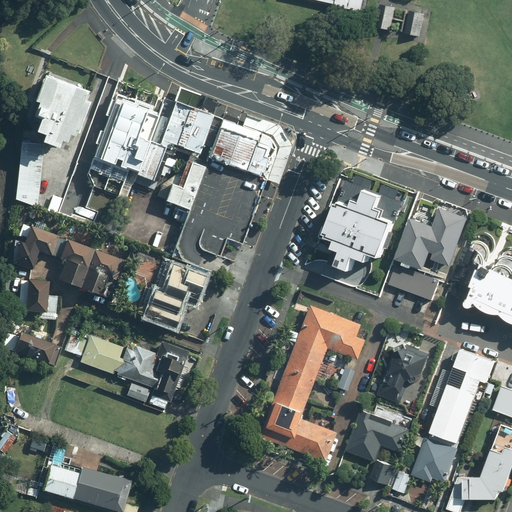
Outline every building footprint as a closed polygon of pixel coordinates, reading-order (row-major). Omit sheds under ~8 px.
[(392,30),(397,6),(383,3),(378,27),(392,30)] [(422,37),(426,15),(410,12),(405,34),(422,37)] [(92,96),(42,76),(33,98),(39,101),(33,115),(37,117),(34,126),(42,129),(38,139),(51,145),(79,130),(92,96)] [(162,106),(122,90),(95,156),(150,179),(164,143),(150,137),(162,106)] [(215,115),(170,99),(157,135),(202,151),(215,115)] [(219,115),(175,252),(237,274),(279,146),(271,134),(266,131),(219,115)] [(45,145),(23,143),(17,200),(40,202),(45,145)] [(167,169),(158,193),(185,204),(201,160),(187,155),(180,174),(167,169)] [(375,191),(378,183),(361,176),(357,184),(351,182),(329,236),(341,242),(337,251),(344,254),(339,265),(353,270),(358,258),(372,264),(375,256),(384,259),(407,205),(401,202),(405,193),(386,186),(383,195),(375,191)] [(96,213),(80,205),(78,212),(93,219),(96,213)] [(395,259),(405,263),(404,266),(411,269),(412,266),(424,271),(432,253),(435,254),(433,260),(450,267),(469,220),(442,209),(434,229),(411,220),(395,259)] [(33,271),(40,252),(66,262),(59,282),(71,286),(78,266),(87,270),(80,288),(92,292),(94,287),(103,290),(107,277),(116,280),(123,259),(32,226),(31,228),(23,225),(19,237),(22,238),(13,263),(33,271)] [(175,329),(186,299),(197,303),(207,278),(173,266),(166,285),(161,283),(147,318),(175,329)] [(412,274),(413,272),(403,268),(400,277),(394,275),(390,285),(432,301),(439,282),(421,275),(420,277),(412,274)] [(511,279),(488,268),(474,301),(474,303),(475,303),(475,304),(476,305),(477,306),(478,307),(479,308),(480,309),(481,310),(482,311),(484,312),(485,312),(486,313),(487,313),(488,314),(489,314),(490,314),(491,314),(493,314),(494,315),(495,315),(496,315),(498,314),(499,315),(499,316),(500,317),(501,318),(502,319),(502,320),(504,321),(505,322),(506,323),(507,323),(508,323),(509,324),(510,324),(511,325),(511,279)] [(58,296),(50,296),(50,279),(36,278),(35,280),(21,279),(20,307),(26,307),(26,312),(57,313),(58,296)] [(264,429),(293,440),(290,450),(325,463),(336,434),(297,419),(299,415),(302,416),(327,349),(355,359),(367,326),(310,306),(264,429)] [(115,372),(120,358),(124,347),(92,335),(90,341),(79,338),(81,333),(73,330),(65,350),(84,357),(82,363),(114,374),(115,372)] [(20,338),(10,333),(4,347),(48,366),(57,347),(23,332),(20,338)] [(154,389),(153,391),(170,397),(181,364),(187,366),(192,353),(162,342),(158,354),(130,343),(124,360),(120,358),(115,372),(118,373),(116,377),(126,381),(127,379),(132,381),(126,397),(145,404),(151,388),(154,389)] [(398,402),(406,382),(419,375),(422,377),(431,356),(410,347),(410,349),(400,345),(380,395),(398,402)] [(463,390),(477,395),(482,382),(486,383),(494,363),(461,351),(455,367),(469,372),(463,390)] [(354,373),(342,368),(335,387),(347,392),(354,373)] [(511,416),(511,375),(507,388),(503,386),(494,410),(511,416)] [(477,395),(463,390),(449,385),(432,432),(460,442),(477,395)] [(394,424),(393,427),(360,415),(346,451),(375,463),(376,461),(377,459),(382,447),(402,454),(411,431),(409,430),(398,426),(394,424)] [(453,511),(462,511),(466,500),(497,500),(500,491),(505,492),(507,486),(511,471),(511,430),(509,429),(501,452),(493,449),(483,477),(464,479),(460,477),(448,510),(453,511)] [(431,481),(432,478),(445,483),(460,442),(432,432),(428,431),(413,475),(431,481)] [(17,438),(8,432),(0,442),(0,449),(5,454),(17,438)] [(412,475),(376,461),(375,463),(369,479),(405,494),(412,475)] [(138,511),(140,508),(126,504),(133,482),(84,468),(82,475),(52,466),(45,490),(117,511),(138,511)]
